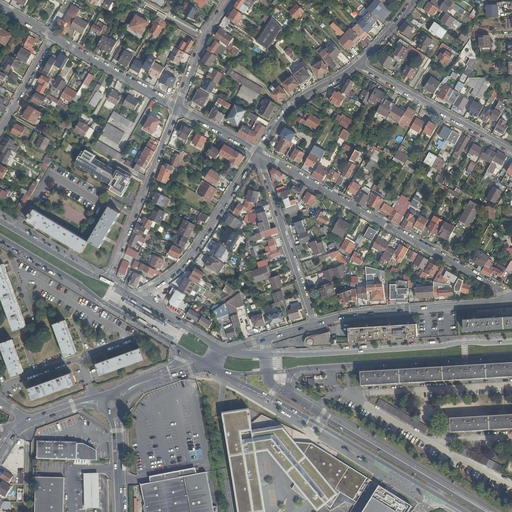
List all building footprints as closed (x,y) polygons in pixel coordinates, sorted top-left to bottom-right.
[(106,0),(103,6),(108,10),(112,2),(112,0),(106,0)] [(195,0),(194,2),(200,9),(207,2),(208,4),(211,1),(210,0),(195,0)] [(248,7),(251,9),(253,6),(243,0),(239,0),(235,7),(244,13),(248,7)] [(386,18),(392,11),(379,0),(376,0),(369,8),(379,16),(381,14),(386,18)] [(446,13),(451,6),(455,9),(459,12),(460,9),(456,7),(446,0),(444,3),(441,1),(437,7),(446,13)] [(268,1),(266,3),(275,10),(276,7),(268,1)] [(434,17),(437,19),(442,12),(429,3),(424,10),(433,16),(436,10),(438,11),(434,17)] [(198,10),(189,5),(183,15),(193,20),(198,10)] [(290,13),(296,20),(305,11),(298,5),(290,13)] [(494,9),(487,9),(487,18),(497,18),(497,6),(494,6),(494,9)] [(372,26),(377,20),(376,19),(367,10),(365,8),(359,14),(365,19),(372,26)] [(367,10),(376,19),(379,16),(369,8),(367,10)] [(236,10),(232,15),(241,21),(245,16),(236,10)] [(454,22),(460,26),(462,25),(446,14),(444,18),(442,16),(441,19),(442,20),(441,22),(450,28),(454,22)] [(232,15),(229,20),(238,26),(241,21),(232,15)] [(89,23),(76,16),(71,26),(76,29),(75,31),(82,35),(89,23)] [(148,23),(137,17),(131,28),(141,34),(148,23)] [(57,28),(61,30),(59,33),(65,36),(66,33),(65,33),(72,21),(68,18),(66,21),(64,19),(63,21),(58,18),(55,24),(58,26),(57,28)] [(256,41),(270,50),(285,27),(272,18),(256,41)] [(365,19),(359,26),(367,33),(373,27),(372,26),(365,19)] [(107,26),(97,20),(89,33),(99,39),(101,40),(104,35),(106,31),(104,30),(107,26)] [(228,20),(223,27),(230,32),(235,25),(228,20)] [(411,23),(407,20),(399,30),(410,39),(413,36),(410,33),(416,26),(411,23)] [(413,20),(411,23),(416,26),(419,28),(421,26),(413,20)] [(163,27),(156,23),(150,32),(158,36),(163,27)] [(299,23),(294,27),(298,31),(303,27),(302,26),(299,23)] [(430,31),(442,39),(447,31),(435,23),(430,31)] [(358,24),(352,30),(362,39),(363,41),(368,35),(367,33),(359,26),(358,24)] [(348,50),(355,43),(346,35),(343,32),(337,26),(333,29),(343,38),(340,41),(348,50)] [(181,30),(175,27),(166,42),(169,44),(171,42),(174,36),(177,37),(181,30)] [(223,27),(221,29),(230,35),(231,33),(230,32),(223,27)] [(0,40),(5,44),(11,35),(0,28),(0,40)] [(346,35),(355,43),(356,45),(362,39),(352,30),(351,29),(346,35)] [(461,34),(458,39),(464,42),(467,44),(470,40),(471,34),(472,31),(469,29),(466,38),(461,34)] [(215,37),(221,41),(219,44),(225,48),(242,59),(244,55),(238,50),(239,49),(233,45),(231,46),(229,45),(231,42),(233,44),(236,40),(230,35),(229,36),(220,30),(215,37)] [(420,42),(417,46),(425,52),(432,41),(422,34),(418,41),(420,42)] [(31,37),(27,35),(22,43),(31,48),(34,44),(33,41),(30,39),(31,37)] [(101,40),(100,41),(97,47),(104,51),(105,50),(111,53),(118,42),(112,38),(111,39),(104,35),(101,40)] [(489,55),(489,36),(479,36),(479,55),(489,55)] [(179,47),(188,52),(194,42),(190,40),(187,46),(185,45),(187,43),(183,41),(179,47)] [(400,44),(401,45),(394,55),(404,62),(412,48),(400,40),(398,43),(400,44)] [(216,42),(211,49),(209,52),(213,54),(216,56),(225,62),(229,56),(223,51),(225,48),(219,44),(216,42)] [(334,44),(326,52),(331,57),(334,60),(342,53),(334,44)] [(401,45),(400,44),(393,54),(394,55),(401,45)] [(442,44),(440,47),(458,58),(460,55),(442,44)] [(142,46),(140,50),(149,55),(150,54),(152,51),(142,46)] [(321,46),(319,47),(329,58),(331,57),(326,52),(321,46)] [(466,46),(461,53),(470,58),(477,62),(476,60),(473,49),(466,46)] [(125,51),(133,56),(136,52),(127,47),(125,51)] [(175,47),(172,52),(169,60),(180,66),(186,53),(177,48),(175,47)] [(288,47),(284,52),(290,57),(294,52),(288,47)] [(319,47),(316,51),(324,60),(333,69),(336,67),(332,63),(333,62),(329,58),(319,47)] [(17,57),(26,62),(32,54),(29,52),(22,48),(17,57)] [(125,51),(119,48),(114,58),(118,61),(119,60),(120,61),(119,62),(128,66),(133,56),(125,51)] [(203,62),(208,65),(208,66),(209,67),(216,56),(213,54),(213,55),(209,53),(203,62)] [(44,71),(43,71),(40,75),(55,83),(57,80),(48,75),(59,57),(54,54),(44,71)] [(391,65),(389,64),(393,59),(385,54),(379,63),(389,69),(391,65)] [(438,58),(447,64),(450,60),(444,56),(441,54),(438,58)] [(11,65),(18,69),(22,62),(10,56),(6,63),(7,63),(3,69),(7,71),(11,65)] [(56,63),(55,65),(63,70),(69,59),(64,57),(62,61),(61,60),(58,64),(56,63)] [(426,57),(420,66),(426,69),(431,61),(431,60),(426,57)] [(468,67),(459,83),(464,86),(465,84),(468,79),(477,63),(477,62),(470,58),(466,66),(468,67)] [(291,70),(302,62),(299,59),(288,68),(293,75),(294,74),(291,70)] [(136,60),(131,67),(140,73),(144,65),(136,60)] [(146,76),(150,69),(154,63),(151,61),(147,67),(145,65),(140,73),(146,76)] [(327,72),(328,72),(322,61),(320,62),(320,61),(313,65),(319,77),(324,74),(325,75),(326,75),(327,74),(328,73),(327,72)] [(154,63),(150,69),(149,72),(159,78),(164,68),(154,62),(154,63)] [(235,69),(231,66),(225,76),(229,78),(233,72),(235,69)] [(416,72),(407,66),(402,75),(411,80),(416,72)] [(310,77),(303,68),(294,76),(295,77),(301,83),(302,84),(310,77)] [(210,75),(207,74),(205,78),(206,79),(216,84),(217,85),(223,74),(213,69),(211,74),(210,75)] [(11,72),(9,76),(16,81),(19,77),(11,72)] [(240,84),(242,85),(243,86),(259,95),(261,93),(263,89),(233,72),(229,78),(240,84)] [(163,73),(159,82),(173,88),(177,80),(163,73)] [(89,74),(85,82),(78,93),(74,100),(73,100),(77,102),(84,90),(86,91),(94,77),(89,74)] [(39,80),(43,82),(41,86),(45,88),(50,81),(42,76),(39,80)] [(284,84),(290,93),(299,86),(293,79),(292,77),(289,80),(288,79),(287,80),(288,81),(284,84)] [(301,83),(295,77),(293,79),(299,86),(301,83)] [(67,83),(58,78),(51,91),(58,95),(61,91),(62,91),(67,83)] [(474,89),(470,96),(475,99),(476,98),(486,78),(468,79),(465,84),(474,89)] [(487,78),(486,78),(476,98),(481,101),(490,84),(487,78)] [(216,84),(206,79),(201,88),(210,93),(216,84)] [(432,79),(425,89),(434,95),(436,91),(441,84),(432,79)] [(358,100),(360,97),(349,90),(353,83),(352,82),(349,80),(342,92),(352,98),(351,98),(352,99),(355,101),(357,102),(358,100)] [(447,85),(439,98),(448,103),(449,102),(454,105),(458,96),(460,93),(463,87),(464,86),(459,83),(457,86),(458,86),(455,90),(447,85)] [(367,93),(364,91),(361,95),(368,99),(366,102),(368,103),(370,100),(372,96),(371,95),(376,87),(372,84),(367,93)] [(240,91),(249,97),(257,101),(260,95),(259,95),(243,86),(240,91)] [(78,93),(67,87),(61,97),(69,101),(71,98),(74,100),(78,93)] [(271,89),(274,92),(272,94),(279,102),(280,101),(281,102),(283,100),(283,98),(287,95),(280,87),(276,90),(273,87),(271,89)] [(200,88),(198,91),(208,97),(210,93),(201,88),(200,88)] [(376,89),(372,96),(370,100),(376,104),(380,106),(385,99),(386,96),(376,89)] [(114,90),(107,101),(117,106),(122,97),(119,95),(116,94),(117,92),(114,90)] [(192,102),(202,108),(208,97),(198,91),(192,102)] [(102,94),(98,92),(91,104),(96,107),(101,99),(100,99),(102,94)] [(339,107),(346,95),(340,92),(338,96),(335,94),(332,99),(331,99),(329,101),(330,102),(339,107)] [(34,98),(33,98),(31,100),(49,111),(50,110),(50,111),(51,110),(51,109),(54,104),(37,94),(34,98)] [(48,95),(46,98),(57,104),(59,101),(48,95)] [(140,102),(129,96),(124,105),(135,111),(140,102)] [(468,101),(458,96),(454,105),(463,110),(468,101)] [(217,103),(220,105),(229,110),(231,105),(228,104),(219,99),(217,103)] [(269,112),(271,113),(276,104),(267,99),(265,102),(263,101),(261,104),(264,105),(259,113),(266,117),(269,112)] [(385,99),(380,106),(377,112),(388,118),(389,117),(394,107),(387,103),(388,101),(385,99)] [(59,101),(57,104),(67,111),(69,109),(65,107),(66,106),(61,103),(62,101),(59,100),(59,101)] [(152,109),(156,102),(153,100),(148,107),(152,109)] [(492,114),(490,118),(497,122),(498,121),(500,116),(504,110),(505,108),(504,106),(500,100),(495,110),(492,114)] [(484,108),(473,102),(467,113),(470,114),(469,116),(473,118),(473,116),(478,119),(484,108)] [(246,111),(236,106),(227,120),(237,127),(246,111)] [(310,106),(309,110),(320,116),(322,113),(310,106)] [(395,106),(394,107),(389,117),(400,123),(405,113),(398,110),(399,109),(395,106)] [(40,114),(29,107),(23,118),(34,124),(40,114)] [(214,109),(213,109),(208,118),(220,125),(225,116),(218,112),(219,110),(218,109),(217,111),(214,109)] [(406,113),(405,113),(400,123),(399,125),(404,128),(406,125),(411,127),(418,117),(418,116),(415,115),(416,114),(408,109),(406,113)] [(485,110),(480,120),(487,124),(490,118),(492,114),(485,110)] [(111,116),(129,127),(132,121),(114,111),(113,113),(111,116)] [(377,112),(376,114),(387,120),(388,118),(377,112)] [(259,118),(250,113),(247,118),(248,119),(249,118),(253,121),(256,123),(259,118)] [(349,129),(353,122),(349,119),(348,121),(345,120),(346,118),(342,115),(341,117),(335,114),(331,120),(339,125),(339,124),(343,126),(346,128),(349,129)] [(321,121),(311,115),(306,123),(316,129),(321,121)] [(159,121),(151,116),(144,129),(153,133),(159,121)] [(421,119),(418,117),(411,127),(411,128),(419,132),(419,133),(425,124),(420,120),(421,119)] [(259,118),(256,123),(251,131),(246,139),(254,144),(257,142),(269,123),(259,118)] [(303,121),(300,118),(294,124),(297,127),(303,121)] [(500,120),(499,122),(494,131),(503,136),(508,127),(504,126),(506,123),(500,120)] [(437,127),(429,122),(423,132),(431,137),(437,127)] [(63,126),(63,127),(70,131),(72,128),(63,123),(61,125),(63,126)] [(80,123),(75,131),(86,137),(90,129),(80,123)] [(119,145),(126,134),(107,123),(105,126),(101,134),(119,145)] [(25,130),(16,125),(12,133),(20,138),(25,130)] [(182,125),(177,136),(187,141),(192,130),(182,125)] [(248,129),(243,126),(238,135),(246,139),(251,131),(248,129)] [(285,128),(280,137),(282,138),(291,143),(296,134),(285,128)] [(411,128),(409,132),(416,136),(419,132),(411,128)] [(445,140),(443,143),(444,145),(446,146),(448,142),(454,145),(459,136),(451,132),(444,128),(439,137),(445,140)] [(344,130),(340,137),(346,141),(350,134),(350,133),(344,130)] [(40,137),(41,138),(36,146),(44,151),(51,140),(55,142),(57,140),(44,133),(43,135),(42,135),(40,137)] [(197,134),(192,144),(197,146),(201,149),(206,140),(197,134)] [(469,139),(464,136),(452,156),(457,159),(469,139)] [(14,142),(6,137),(1,145),(3,146),(7,149),(14,153),(17,147),(13,145),(14,142)] [(283,154),(287,146),(290,148),(293,144),(291,143),(282,138),(276,150),(283,154)] [(473,138),(465,152),(469,153),(474,145),(476,140),(473,138)] [(97,141),(94,146),(110,156),(113,157),(118,161),(120,158),(121,155),(97,141)] [(127,161),(126,162),(120,158),(118,161),(125,165),(138,172),(141,167),(145,170),(153,156),(157,148),(151,144),(152,143),(150,141),(149,143),(136,166),(127,161)] [(293,144),(290,148),(286,155),(299,162),(304,154),(296,149),(297,147),(293,144)] [(314,148),(307,144),(304,150),(306,151),(310,154),(313,150),(314,148)] [(346,144),(344,148),(353,154),(355,150),(356,150),(346,144)] [(69,145),(65,151),(71,154),(75,148),(69,145)] [(238,166),(244,157),(225,145),(221,152),(219,154),(238,166)] [(482,149),(474,145),(469,153),(468,154),(473,156),(474,155),(477,157),(482,149)] [(11,153),(7,150),(7,149),(3,146),(0,150),(5,153),(0,160),(6,164),(9,161),(10,161),(13,157),(10,155),(11,153)] [(371,158),(365,169),(372,172),(383,152),(372,146),(371,149),(375,152),(371,158)] [(212,147),(207,154),(216,159),(219,154),(221,152),(212,147)] [(400,148),(396,155),(394,158),(405,164),(407,160),(404,159),(406,155),(401,152),(402,150),(400,148)] [(58,150),(56,149),(52,156),(47,154),(46,156),(52,159),(58,150)] [(385,149),(383,152),(394,158),(396,155),(385,149)] [(313,150),(310,154),(305,163),(313,168),(318,159),(316,158),(319,153),(313,150)] [(355,150),(353,154),(350,160),(352,162),(354,163),(359,153),(359,152),(355,150)] [(485,154),(483,153),(480,158),(491,164),(493,161),(496,155),(488,150),(485,154)] [(82,158),(80,156),(75,164),(112,185),(110,189),(122,197),(128,186),(126,185),(132,175),(119,167),(116,172),(93,158),(94,156),(86,151),(82,158)] [(498,152),(496,155),(493,161),(498,164),(501,166),(506,157),(498,152)] [(429,167),(427,170),(429,171),(431,173),(433,169),(439,172),(444,163),(436,158),(429,154),(424,163),(429,167)] [(175,155),(171,165),(175,167),(179,157),(175,155)] [(45,156),(42,162),(42,163),(49,166),(51,162),(52,159),(46,156),(45,156)] [(394,158),(393,160),(403,167),(405,164),(394,158)] [(355,166),(351,164),(352,162),(350,160),(349,162),(342,175),(348,179),(355,166)] [(498,164),(493,161),(491,164),(486,173),(491,176),(498,164)] [(157,180),(166,184),(172,167),(166,164),(164,167),(162,166),(157,180)] [(325,168),(318,164),(312,176),(321,182),(326,173),(323,171),(325,168)] [(403,167),(403,168),(414,174),(414,173),(416,170),(409,167),(405,164),(403,167)] [(332,171),(331,171),(327,178),(335,182),(339,175),(335,173),(337,169),(334,168),(332,171)] [(273,169),(270,171),(273,182),(277,179),(279,181),(284,178),(282,175),(283,174),(273,169)] [(414,173),(425,179),(426,176),(419,172),(416,170),(414,173)] [(220,177),(210,171),(205,180),(214,186),(220,177)] [(354,183),(358,175),(357,174),(352,182),(353,182),(348,191),(355,195),(360,186),(354,183)] [(20,191),(22,192),(22,193),(27,196),(30,197),(38,184),(34,181),(28,191),(22,188),(20,191)] [(217,190),(206,183),(198,195),(209,202),(217,190)] [(291,190),(291,191),(300,196),(301,196),(306,188),(302,185),(300,187),(292,183),(289,189),(291,190)] [(438,183),(436,186),(447,193),(449,189),(448,189),(442,185),(438,183)] [(501,192),(493,187),(487,199),(494,203),(501,192)] [(4,192),(0,189),(0,198),(5,202),(10,193),(5,190),(4,192)] [(369,193),(362,189),(355,201),(364,206),(369,197),(367,196),(369,193)] [(449,189),(447,193),(458,199),(460,195),(459,195),(449,189)] [(279,199),(282,198),(286,208),(295,205),(296,204),(295,201),(290,202),(288,196),(292,195),(288,190),(285,191),(277,194),(279,199)] [(258,193),(249,191),(247,200),(245,208),(247,210),(248,210),(250,212),(252,211),(253,203),(256,203),(258,193)] [(459,195),(460,195),(470,201),(472,197),(461,191),(459,195)] [(151,201),(162,206),(166,198),(155,193),(151,201)] [(310,205),(313,206),(316,208),(320,202),(316,199),(317,198),(308,193),(304,198),(302,197),(299,204),(301,206),(303,201),(310,205)] [(384,201),(373,195),(368,204),(376,209),(374,212),(377,213),(384,201)] [(21,207),(19,205),(16,210),(17,211),(20,213),(30,197),(27,196),(21,207)] [(420,200),(414,197),(410,205),(415,208),(420,200)] [(481,207),(470,201),(460,220),(470,226),(481,207)] [(389,215),(393,208),(385,204),(381,210),(383,212),(382,213),(385,214),(386,213),(389,215)] [(243,210),(246,212),(247,210),(245,208),(244,207),(244,208),(239,205),(233,214),(237,216),(239,212),(240,213),(243,210)] [(286,208),(283,209),(284,214),(299,210),(298,208),(296,208),(295,205),(286,208)] [(403,210),(396,205),(394,209),(388,219),(395,223),(403,210)] [(109,206),(100,220),(88,241),(99,248),(109,230),(120,213),(115,210),(109,206)] [(496,207),(481,207),(489,221),(496,220),(496,207)] [(155,208),(149,220),(152,221),(153,221),(155,222),(160,224),(163,218),(166,219),(168,215),(155,208)] [(209,217),(191,208),(190,210),(200,216),(196,223),(199,224),(200,222),(201,221),(202,221),(205,223),(209,217)] [(27,220),(81,252),(88,241),(58,224),(34,209),(31,214),(30,213),(28,216),(30,216),(27,220)] [(323,214),(317,211),(314,217),(326,224),(328,219),(325,217),(326,214),(324,212),(323,214)] [(257,214),(260,223),(268,221),(265,212),(257,214)] [(413,217),(408,214),(401,227),(409,231),(411,227),(415,220),(413,218),(413,217)] [(239,221),(230,215),(225,223),(233,229),(239,221)] [(149,220),(144,217),(142,221),(144,222),(144,223),(142,227),(148,231),(150,226),(152,221),(149,220)] [(420,217),(417,221),(413,228),(417,230),(418,229),(422,231),(427,221),(420,217)] [(194,225),(181,219),(180,220),(184,223),(181,230),(179,229),(177,233),(189,239),(191,235),(189,234),(194,225)] [(258,224),(261,233),(271,229),(268,221),(260,223),(258,224)] [(345,224),(339,221),(334,231),(339,234),(339,235),(342,236),(349,225),(345,223),(345,224)] [(456,227),(445,221),(437,235),(441,237),(442,237),(448,240),(450,238),(456,227)] [(314,227),(313,228),(322,238),(326,237),(323,233),(322,234),(317,226),(314,222),(312,224),(314,227)] [(436,235),(440,227),(432,222),(427,229),(436,235)] [(142,236),(143,234),(146,236),(147,234),(148,231),(142,227),(138,225),(134,232),(142,236)] [(322,229),(321,231),(323,233),(326,237),(327,237),(330,230),(324,226),(322,229)] [(277,233),(276,228),(271,229),(261,233),(260,233),(262,238),(267,236),(267,237),(277,233)] [(228,229),(220,242),(230,248),(238,236),(228,229)] [(375,233),(367,229),(361,241),(363,243),(365,239),(370,242),(375,233)] [(301,244),(310,241),(310,242),(315,240),(315,238),(309,240),(307,232),(298,235),(301,244)] [(254,235),(254,236),(247,239),(245,252),(249,252),(249,249),(249,248),(248,243),(252,242),(256,241),(263,241),(262,238),(260,233),(254,235)] [(134,247),(137,240),(143,243),(145,239),(139,236),(138,236),(134,234),(129,245),(134,247)] [(155,240),(156,238),(147,234),(146,236),(145,239),(143,243),(141,246),(144,248),(149,237),(155,240)] [(188,238),(179,234),(173,246),(177,248),(182,250),(188,238)] [(335,240),(333,245),(338,251),(339,249),(340,249),(345,240),(341,238),(339,242),(335,240)] [(389,245),(376,239),(372,247),(384,254),(386,250),(389,245)] [(269,246),(265,248),(267,253),(270,252),(276,250),(275,247),(273,240),(268,242),(269,246)] [(341,248),(352,254),(351,255),(353,256),(358,247),(345,240),(341,248)] [(506,240),(502,241),(506,248),(511,248),(506,240)] [(316,242),(311,243),(315,256),(325,252),(323,247),(319,248),(319,245),(317,246),(316,242)] [(334,249),(330,250),(331,254),(338,251),(333,245),(332,243),(330,245),(334,249)] [(212,253),(220,259),(226,249),(218,244),(212,253)] [(405,248),(399,245),(394,253),(394,254),(397,256),(399,257),(396,261),(400,263),(410,246),(407,244),(405,248)] [(170,247),(172,247),(167,258),(177,263),(180,259),(178,259),(182,250),(177,248),(173,246),(171,245),(170,247)] [(460,246),(457,252),(464,256),(468,250),(460,246)] [(138,253),(128,247),(126,253),(136,259),(137,255),(138,253)] [(282,249),(270,253),(270,252),(267,253),(264,254),(265,257),(268,256),(269,262),(273,261),(272,257),(283,253),(282,249)] [(339,249),(338,251),(348,264),(349,264),(352,257),(353,256),(351,255),(346,257),(341,251),(341,250),(340,249),(339,249)] [(394,253),(386,250),(384,254),(379,263),(387,267),(387,266),(388,264),(394,254),(394,253)] [(339,264),(337,265),(338,267),(348,264),(338,251),(331,254),(334,257),(339,264)] [(410,256),(407,261),(410,263),(411,261),(414,262),(417,255),(410,251),(408,254),(410,256)] [(358,254),(355,252),(349,264),(360,266),(362,261),(358,259),(356,258),(357,256),(358,254)] [(474,262),(480,265),(477,270),(481,272),(489,259),(483,255),(479,253),(474,262)] [(155,256),(154,257),(151,264),(149,263),(147,262),(145,265),(151,268),(156,270),(158,268),(160,269),(164,260),(155,256)] [(428,261),(419,256),(414,265),(419,267),(424,270),(428,262),(428,261)] [(211,257),(205,266),(215,272),(220,263),(211,257)] [(492,261),(489,259),(481,272),(490,277),(493,272),(495,269),(494,268),(491,266),(490,268),(489,268),(492,261)] [(123,260),(118,273),(124,276),(129,262),(123,260)] [(138,268),(138,269),(148,273),(150,268),(140,264),(141,263),(139,263),(135,261),(131,268),(134,270),(135,267),(138,268)] [(266,261),(257,264),(258,270),(269,266),(268,263),(266,261)] [(438,267),(430,263),(425,272),(423,271),(419,279),(428,281),(428,279),(424,278),(426,273),(433,277),(438,267)] [(0,264),(0,290),(7,310),(14,330),(26,326),(16,298),(4,264),(0,264)] [(344,268),(344,270),(349,268),(348,264),(338,267),(337,268),(338,268),(334,269),(337,279),(344,277),(342,269),(344,268)] [(387,266),(387,267),(384,271),(395,274),(396,271),(391,268),(387,266)] [(495,269),(493,272),(501,277),(505,271),(506,269),(502,266),(500,270),(496,267),(495,269)] [(366,267),(365,267),(367,288),(368,299),(368,301),(372,300),(372,302),(379,302),(379,300),(383,299),(382,286),(374,286),(372,269),(366,267)] [(444,269),(441,267),(436,277),(442,281),(443,279),(445,280),(446,279),(456,284),(458,280),(458,279),(446,273),(444,276),(441,274),(444,269)] [(196,269),(193,274),(201,279),(204,274),(196,269)] [(131,285),(135,287),(139,279),(140,277),(136,275),(136,274),(130,271),(128,275),(134,278),(131,285)] [(254,277),(254,278),(256,283),(261,282),(261,281),(265,280),(262,271),(258,272),(259,275),(256,276),(254,277)] [(201,279),(193,274),(189,280),(196,284),(198,285),(201,279)] [(279,275),(270,279),(274,290),(283,287),(279,275)] [(413,288),(413,298),(434,297),(433,287),(425,287),(425,284),(416,285),(416,284),(411,280),(411,277),(408,277),(408,282),(408,288),(412,288),(412,286),(416,286),(416,288),(413,288)] [(442,281),(436,277),(433,282),(438,283),(449,286),(450,283),(442,281)] [(180,289),(190,294),(196,284),(189,280),(186,279),(180,289)] [(454,287),(455,293),(460,292),(462,284),(458,280),(456,284),(454,287)] [(397,285),(389,285),(390,301),(407,300),(406,289),(408,289),(408,288),(408,282),(399,281),(397,285)] [(433,282),(433,287),(434,297),(434,298),(439,297),(439,296),(452,295),(452,289),(438,290),(438,283),(433,282)] [(331,283),(319,287),(323,300),(335,296),(331,283)] [(227,284),(222,292),(228,295),(233,298),(240,294),(240,291),(236,289),(227,284)] [(468,294),(470,286),(462,284),(460,292),(468,294)] [(367,288),(357,289),(357,297),(360,297),(360,299),(368,299),(367,288)] [(177,290),(173,296),(169,303),(170,304),(183,312),(187,314),(189,310),(192,306),(188,304),(189,303),(184,300),(186,296),(177,290)] [(351,291),(340,294),(343,304),(352,301),(351,291)] [(281,292),(272,295),(275,303),(283,301),(284,300),(281,292)] [(227,302),(226,303),(232,324),(238,322),(233,307),(243,304),(242,301),(242,299),(240,294),(233,298),(227,302)] [(288,311),(287,311),(290,320),(299,317),(298,311),(303,310),(302,306),(300,306),(299,303),(291,305),(291,311),(288,311)] [(187,314),(186,316),(199,323),(202,317),(189,310),(187,314)] [(266,315),(269,326),(284,321),(281,311),(266,315)] [(252,318),(255,327),(259,326),(265,324),(262,316),(262,315),(252,318)] [(511,327),(511,316),(511,317),(495,318),(492,318),(475,319),(472,319),(464,320),(464,331),(511,327)] [(208,329),(211,322),(202,317),(199,323),(208,329)] [(53,325),(57,336),(65,358),(77,354),(72,339),(65,320),(53,325)] [(349,328),(350,341),(354,341),(354,340),(357,340),(357,341),(366,341),(366,339),(385,338),(385,339),(395,339),(395,338),(404,337),(404,338),(414,338),(414,336),(417,336),(417,324),(349,328)] [(233,337),(234,341),(237,341),(234,329),(225,332),(227,338),(233,337)] [(310,347),(332,345),(329,332),(309,337),(306,339),(305,341),(306,343),(307,346),(310,347)] [(24,372),(12,339),(0,343),(12,377),(24,372)] [(108,359),(96,364),(100,376),(130,365),(144,360),(140,348),(123,354),(108,359)] [(511,377),(511,364),(361,373),(362,386),(511,377)] [(75,384),(71,372),(29,387),(33,399),(59,390),(75,384)] [(380,399),(376,405),(425,433),(429,427),(380,399)] [(325,506),(326,505),(331,508),(342,491),(354,499),(367,478),(312,444),(293,441),(282,426),(253,431),(251,423),(249,410),(249,409),(223,413),(223,416),(238,511),(265,511),(256,453),(268,451),(295,484),(292,489),(306,500),(307,500),(317,511),(319,510),(325,506)] [(511,416),(451,420),(451,433),(511,429),(511,416)] [(41,442),(40,460),(83,461),(82,444),(81,443),(41,442)] [(89,444),(82,444),(83,461),(102,461),(103,451),(89,444)] [(464,448),(461,453),(499,472),(502,466),(464,448)] [(214,511),(210,489),(207,472),(197,474),(196,468),(151,477),(152,482),(142,484),(145,501),(146,511),(214,511)] [(9,483),(13,477),(6,472),(2,478),(9,483)] [(100,473),(84,474),(85,509),(100,509),(100,473)] [(63,511),(64,479),(36,479),(35,511),(63,511)] [(0,493),(6,497),(11,487),(3,482),(0,486),(0,493)] [(380,486),(364,511),(409,511),(411,509),(413,506),(396,496),(385,489),(380,486)] [(326,505),(325,506),(329,511),(330,511),(346,503),(354,506),(358,501),(354,499),(342,491),(331,508),(326,505)] [(3,501),(0,499),(0,510),(1,508),(7,511),(11,505),(10,502),(4,502),(3,501)]
